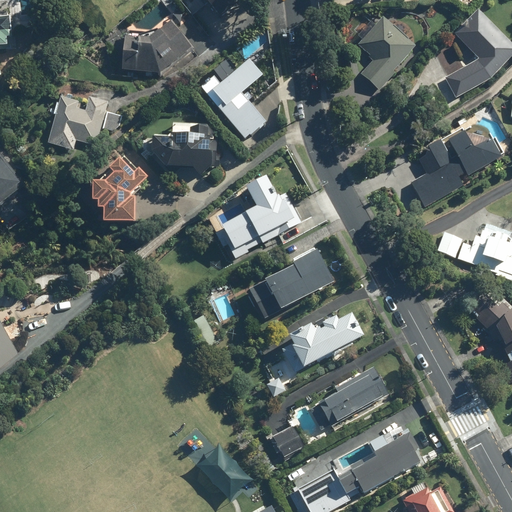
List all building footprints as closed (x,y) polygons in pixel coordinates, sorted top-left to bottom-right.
[(205,0),(219,17),(239,0),(205,0)] [(456,35),(480,60),(445,79),(456,99),(493,79),(511,59),(511,42),(480,11),(456,35)] [(418,47),(386,17),(360,45),(371,56),(370,58),(374,62),(362,74),(381,92),(397,74),(395,72),(418,47)] [(0,53),(16,53),(13,18),(0,18),(0,53)] [(173,24),(153,40),(128,38),(124,71),(162,75),(194,48),(173,24)] [(204,88),(247,141),(268,123),(245,95),(266,78),(252,61),(223,85),(217,78),(204,88)] [(62,97),(49,144),(75,151),(77,141),(97,147),(102,129),(114,132),(121,126),(124,117),(107,112),(110,103),(91,98),(87,111),(78,109),(80,102),(62,97)] [(155,137),(154,153),(167,167),(195,169),(202,177),(213,168),(220,168),(222,137),(210,136),(211,130),(193,129),(193,136),(173,135),(173,138),(155,137)] [(412,183),(426,208),(465,186),(460,178),(468,174),(470,177),(504,158),(494,140),(476,149),(467,132),(451,141),(459,157),(453,160),(442,141),(418,154),(429,174),(412,183)] [(0,208),(27,186),(2,155),(0,154),(0,208)] [(106,209),(106,223),(138,223),(138,198),(134,198),(134,195),(151,179),(142,169),(136,174),(122,159),(111,169),(116,174),(108,182),(95,182),(95,202),(101,202),(101,209),(106,209)] [(237,259),(303,223),(287,194),(280,197),(269,177),(249,188),(260,208),(216,232),(226,249),(231,246),(237,259)] [(465,244),(459,260),(497,273),(496,276),(511,281),(511,241),(484,232),(481,238),(477,236),(474,247),(465,244)] [(438,251),(457,259),(464,241),(445,233),(438,251)] [(267,320),(337,283),(318,248),(294,260),(297,266),(251,290),(267,320)] [(511,311),(504,305),(500,310),(484,296),(472,309),(481,317),(479,320),(489,329),(495,343),(500,341),(510,364),(501,367),(508,384),(511,382),(511,311)] [(286,349),(298,371),(365,335),(353,312),(340,319),(337,313),(291,338),(295,344),(286,349)] [(210,347),(220,342),(205,316),(196,321),(210,347)] [(0,372),(21,355),(0,329),(0,372)] [(310,409),(323,432),(391,395),(376,368),(338,389),(340,393),(310,409)] [(294,427),(273,438),(284,459),(305,449),(294,427)] [(363,488),(367,494),(423,463),(417,451),(421,449),(412,434),(376,454),(379,459),(340,480),(335,471),(300,490),(311,511),(332,511),(352,501),(349,495),(363,488)] [(432,493),(429,488),(405,501),(410,511),(455,511),(442,487),(432,493)]
